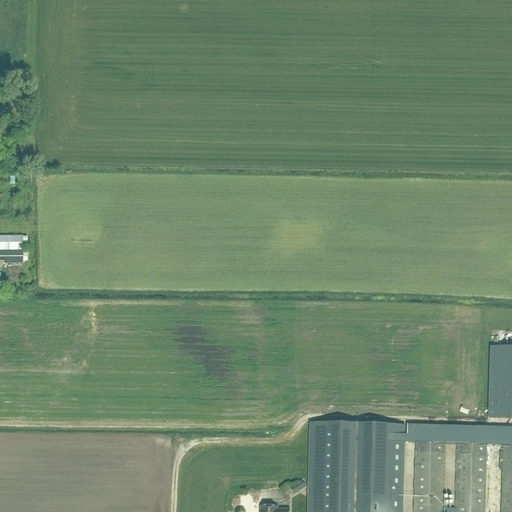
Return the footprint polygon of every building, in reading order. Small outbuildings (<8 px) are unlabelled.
[(22,237),(0,237),(0,264),(22,264),(22,237)] [(310,424),(307,511),(402,511),(404,444),(416,444),(446,445),(457,445),(486,446),(503,447),(511,447),(511,429),(407,426),(407,436),(404,436),(404,426),(310,424)] [(443,511),(446,445),(416,444),(413,511),(443,511)] [(457,445),(455,511),(484,511),(486,446),(457,445)] [(511,511),(511,447),(503,447),(501,511),(511,511)]
